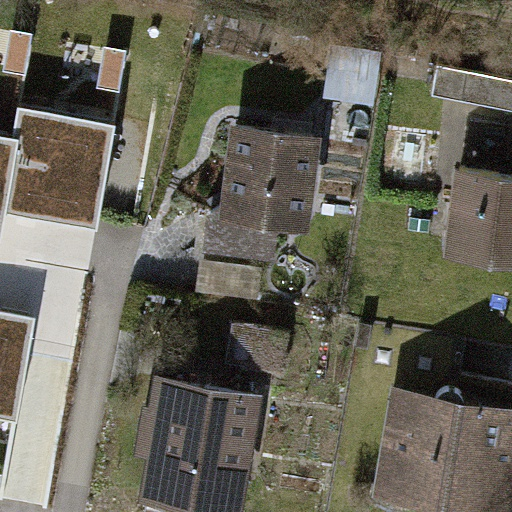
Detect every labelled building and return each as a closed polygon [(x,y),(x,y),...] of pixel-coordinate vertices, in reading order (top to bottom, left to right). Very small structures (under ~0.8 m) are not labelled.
[(511,77),(439,65),(434,94),(511,106),(511,77)] [(112,128),(17,110),(12,139),(0,136),(0,228),(4,209),(93,226),(112,128)] [(322,131),(231,119),(218,213),(309,225),(322,131)] [(511,170),(455,163),(444,251),(511,259),(511,170)] [(263,266),(200,257),(195,288),(258,297),(263,266)] [(0,414),(16,418),(33,323),(0,316),(0,414)] [(242,511),(263,389),(154,370),(149,403),(143,402),(134,451),(146,453),(139,497),(226,511),(242,511)] [(511,402),(392,382),(373,492),(492,511),(511,511),(511,508),(511,402)]
